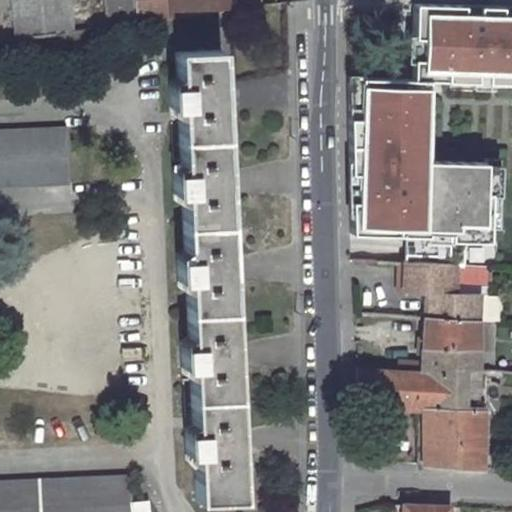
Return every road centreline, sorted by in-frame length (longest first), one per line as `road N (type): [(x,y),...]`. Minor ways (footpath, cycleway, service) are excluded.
road 1 (unclassified): [(332,488),(329,0)]
road 2 (unknown): [(162,443),(144,166),(135,143),(110,116),(91,109),(0,110)]
road 3 (residential): [(511,490),(332,488)]
road 4 (unknown): [(0,458),(162,443)]
